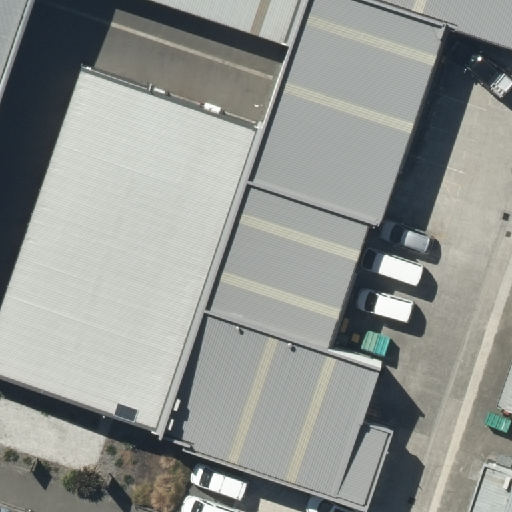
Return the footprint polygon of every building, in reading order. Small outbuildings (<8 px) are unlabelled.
[(0,0),(0,88),(29,0),(0,0)] [(164,0),(290,41),(304,0),(164,0)] [(511,0),(359,0),(511,51),(511,0)] [(267,126),(83,65),(0,310),(0,373),(165,429),(267,126)] [(511,511),(511,485),(502,511),(511,511)]
